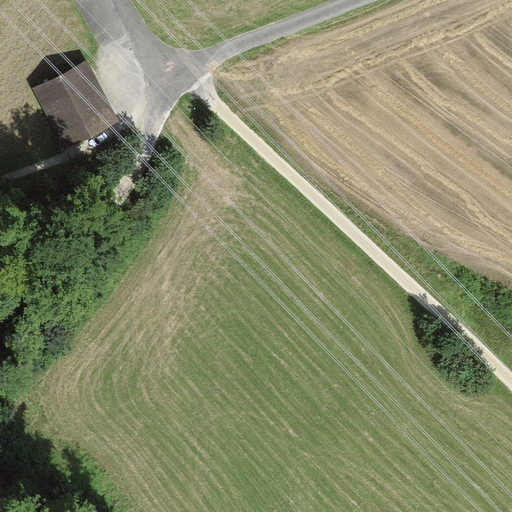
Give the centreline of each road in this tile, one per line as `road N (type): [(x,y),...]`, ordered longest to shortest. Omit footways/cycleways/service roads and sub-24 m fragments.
road 1 (track): [(166,74),(197,86),(511,384)]
road 2 (track): [(150,129),(120,192),(86,228),(0,267)]
road 3 (residential): [(349,0),(166,74)]
